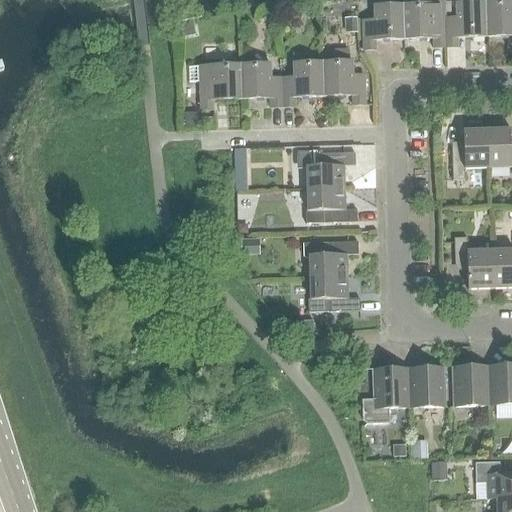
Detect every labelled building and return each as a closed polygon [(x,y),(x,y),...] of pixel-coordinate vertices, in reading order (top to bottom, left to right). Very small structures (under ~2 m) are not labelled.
[(430,0),(431,6),(403,7),(404,41),(432,40),(432,50),(445,49),(444,20),(443,0),(430,0)] [(511,3),(485,4),(486,39),(511,37),(511,3)] [(456,20),(444,20),(445,49),(458,49),(458,39),(486,39),(485,4),(455,5),(456,20)] [(376,42),(404,41),(403,7),(373,8),(374,22),(362,23),(363,52),(376,51),(376,42)] [(355,18),(344,19),(345,31),(356,30),(355,18)] [(190,20),(177,22),(179,32),(192,29),(190,20)] [(352,63),(349,63),(349,51),(334,51),(334,64),(322,64),(323,98),(351,98),(352,107),(365,107),(364,77),(352,78),(352,63)] [(293,80),(282,80),(282,109),(295,109),(295,99),(323,98),(322,64),(293,65),(293,80)] [(269,66),(240,67),(241,101),(269,100),(270,110),(282,109),(282,80),(270,80),(269,66)] [(199,84),(200,112),(213,111),(213,102),(241,101),(240,67),(188,68),(189,84),(199,84)] [(197,114),(184,115),(184,128),(197,128),(197,114)] [(464,171),(488,170),(487,132),(462,133),(463,150),(451,151),(452,182),(464,182),(464,171)] [(511,174),(511,148),(511,149),(511,132),(487,132),(488,170),(511,169),(511,174)] [(306,172),(307,191),(344,190),(343,168),(355,168),(355,155),(321,156),(321,153),(296,154),(296,172),(306,172)] [(246,180),(235,180),(236,192),(247,192),(246,180)] [(307,191),(307,212),(305,212),(306,226),(357,224),(356,211),(344,212),(344,190),(307,191)] [(245,226),(239,227),(239,235),(247,234),(247,229),(245,226)] [(467,291),(492,290),(491,253),(467,254),(466,240),(454,240),(455,265),(466,265),(467,291)] [(251,241),(240,241),(241,257),(252,257),(251,241)] [(357,244),(303,245),(303,259),(309,259),(309,280),(346,279),(346,257),(358,256),(357,244)] [(511,252),(491,253),(492,290),(511,289),(511,252)] [(309,280),(310,301),(308,301),(308,314),(360,313),(359,300),(347,300),(346,279),(309,280)] [(313,322),(303,323),(303,335),(313,334),(313,322)] [(511,368),(488,369),(489,407),(511,406),(511,368)] [(452,408),(489,407),(488,369),(451,370),(452,408)] [(408,372),(409,410),(446,409),(444,370),(408,372)] [(373,402),(362,402),(363,422),(367,425),(389,425),(388,410),(409,410),(408,372),(372,373),(373,402)] [(426,442),(410,443),(411,462),(428,460),(426,442)] [(405,446),(393,447),(393,458),(405,458),(405,446)] [(446,464),(430,464),(431,481),(447,480),(446,464)] [(475,465),(475,486),(476,502),(487,501),(496,501),(496,500),(511,499),(511,476),(499,476),(499,464),(475,465)] [(511,511),(511,499),(496,500),(496,501),(496,511),(511,511)]
